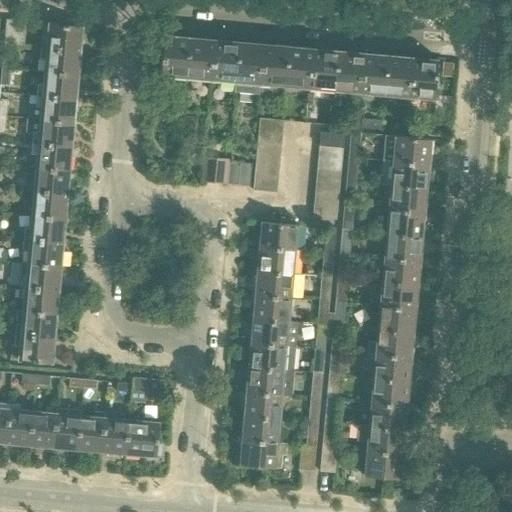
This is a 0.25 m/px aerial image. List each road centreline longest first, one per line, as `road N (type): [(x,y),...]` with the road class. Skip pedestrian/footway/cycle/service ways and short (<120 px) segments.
road 1 (residential): [(441,24),(479,50),(485,74),(450,438)]
road 2 (residential): [(441,24),(130,3)]
road 3 (residential): [(117,200),(105,322),(119,338),(201,345)]
road 4 (residential): [(201,345),(210,234),(201,213),(117,200)]
road 5 (residential): [(117,200),(130,3)]
road 6 (residential): [(188,510),(201,345)]
